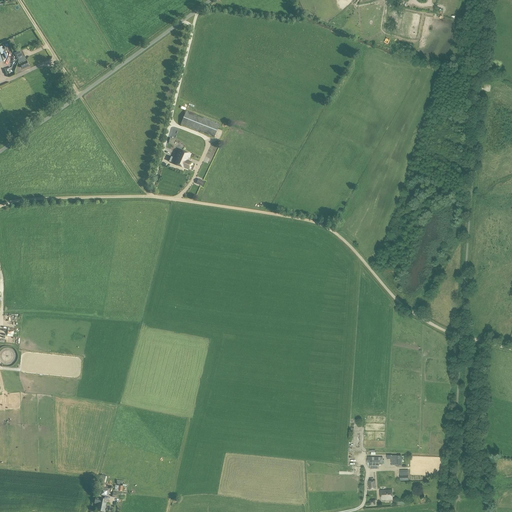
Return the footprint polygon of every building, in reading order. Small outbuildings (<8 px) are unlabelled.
[(17,59),(24,56),(22,50),(14,54),(17,59)] [(24,56),(17,59),(19,65),(20,64),(22,63),(22,62),(26,60),(24,56)] [(22,69),(29,66),(26,60),(22,62),(22,63),(20,64),(21,65),(20,65),(20,66),(19,66),(20,68),(21,68),(22,68),(22,69)] [(220,124),(186,111),(181,124),(214,138),(220,124)] [(173,164),(185,168),(189,170),(189,169),(192,171),(195,164),(192,163),(192,162),(188,161),(191,154),(179,149),(173,164)] [(6,306),(6,316),(27,316),(27,306),(6,306)] [(370,459),(370,469),(379,469),(379,459),(370,459)] [(400,475),(400,481),(408,480),(408,475),(408,470),(400,470),(400,475)] [(100,487),(99,494),(109,496),(110,489),(100,487)] [(392,490),(381,491),(381,500),(392,500),(392,490)] [(98,504),(97,510),(104,511),(107,499),(100,498),(99,499),(96,498),(95,503),(98,504)]
